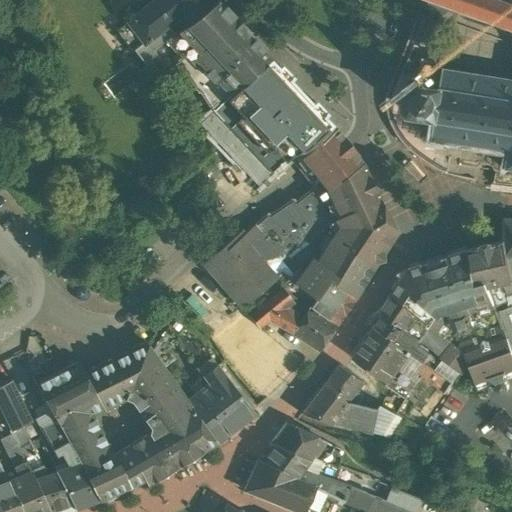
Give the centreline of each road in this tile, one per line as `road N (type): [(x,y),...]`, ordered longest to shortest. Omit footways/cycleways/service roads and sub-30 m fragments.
road 1 (residential): [(252,205),(112,322),(76,316),(0,244)]
road 2 (residential): [(361,67),(292,38),(253,0)]
